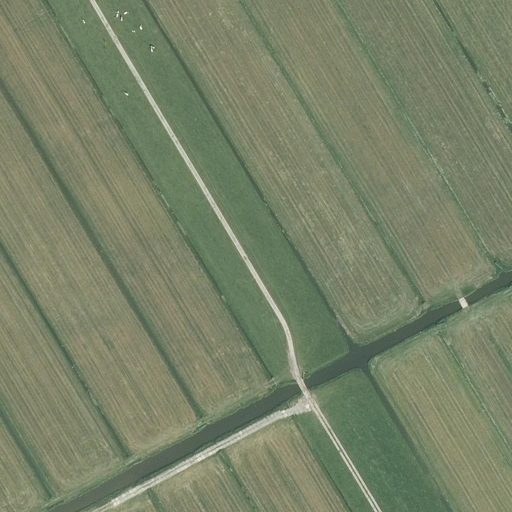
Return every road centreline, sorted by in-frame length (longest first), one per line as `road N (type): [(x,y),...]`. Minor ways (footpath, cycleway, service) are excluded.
road 1 (track): [(296,369),(284,320),(94,0)]
road 2 (track): [(377,511),(311,401),(95,511)]
